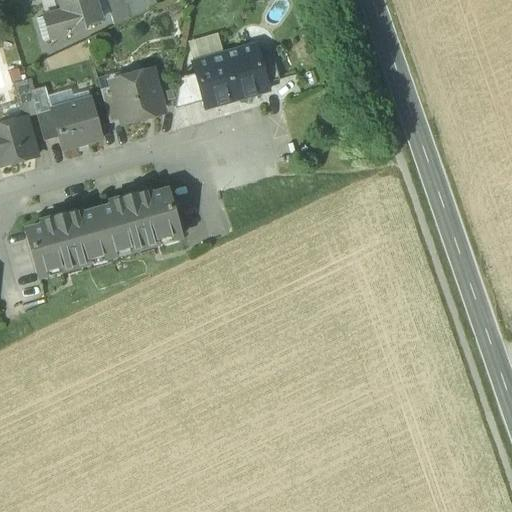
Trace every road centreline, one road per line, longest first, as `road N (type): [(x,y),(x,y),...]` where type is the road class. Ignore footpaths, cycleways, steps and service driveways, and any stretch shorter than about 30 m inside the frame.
road 1 (secondary): [(511,410),(371,0)]
road 2 (residential): [(0,203),(234,152)]
